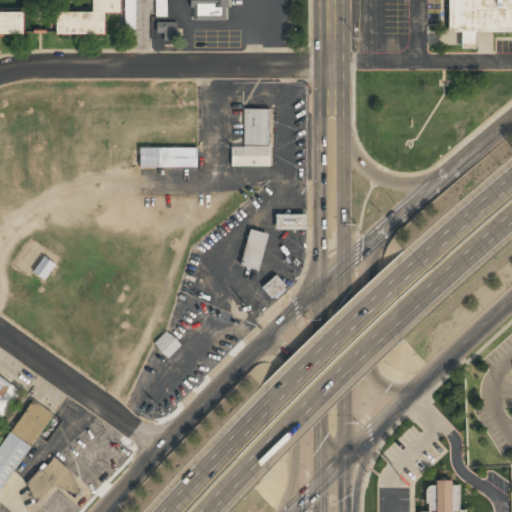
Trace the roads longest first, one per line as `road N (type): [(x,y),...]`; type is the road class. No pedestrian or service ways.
road 1 (secondary): [(511,126),(328,280),(106,511)]
road 2 (secondary): [(329,511),(329,0)]
road 3 (residential): [(329,60),(0,71)]
road 4 (secondary): [(290,511),(511,303)]
road 5 (secondary): [(397,223),(369,288),(370,359),(388,389),(422,388)]
road 6 (residential): [(163,450),(0,334)]
road 7 (secondary): [(286,511),(297,473),(289,358),(281,349),(259,351)]
road 8 (motorway): [(407,261),(276,394)]
road 9 (motorway): [(277,438),(409,312)]
road 10 (motorway): [(276,394),(161,511)]
road 11 (motorway): [(409,312),(511,221)]
road 12 (secondary): [(445,183),(385,181),(329,133)]
road 13 (motorway): [(511,178),(407,261)]
